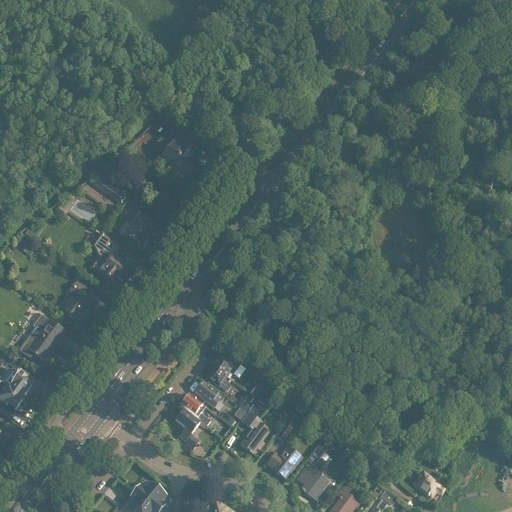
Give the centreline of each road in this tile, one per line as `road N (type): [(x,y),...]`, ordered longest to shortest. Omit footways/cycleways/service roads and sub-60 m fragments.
road 1 (primary): [(98,414),(421,0)]
road 2 (residential): [(130,440),(214,333)]
road 3 (primary): [(22,511),(98,414)]
